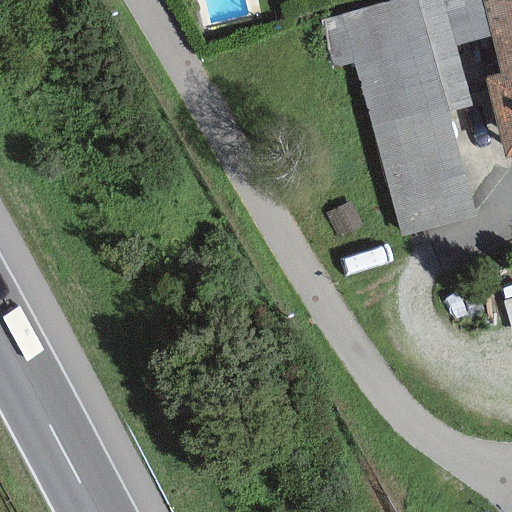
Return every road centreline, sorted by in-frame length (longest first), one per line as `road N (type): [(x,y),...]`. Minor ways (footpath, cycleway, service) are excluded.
road 1 (residential): [(511,481),(443,447),(377,389),(140,0)]
road 2 (motorway): [(92,511),(0,336)]
